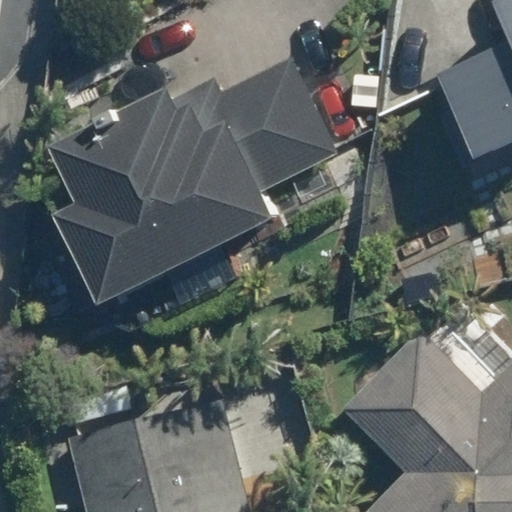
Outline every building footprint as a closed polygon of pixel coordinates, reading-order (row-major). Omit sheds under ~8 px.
[(436,74),(473,155),(511,137),(511,0),(494,0),(491,2),(509,42),(436,74)] [(95,198),(70,211),(111,296),(289,211),(276,184),(344,151),(299,57),(229,91),(224,79),(186,95),(182,84),(67,143),(95,198)] [(354,408),(420,472),(382,511),(511,511),(511,371),(496,389),(429,328),(354,408)] [(131,384),(74,398),(79,423),(137,409),(131,384)] [(261,511),(230,396),(74,436),(94,511),(261,511)]
